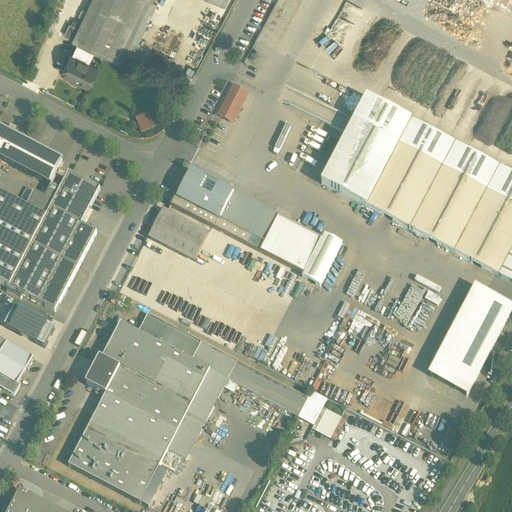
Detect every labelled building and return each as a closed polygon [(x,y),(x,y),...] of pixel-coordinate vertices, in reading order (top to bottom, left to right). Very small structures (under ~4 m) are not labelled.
[(158,0),(91,0),(78,29),(73,40),(72,41),(94,52),(127,67),(158,0)] [(78,29),(69,24),(64,36),(73,40),(78,29)] [(94,52),(78,44),(72,55),(71,54),(62,72),(74,78),(73,80),(78,83),(80,80),(89,85),(98,67),(89,63),(94,52)] [(256,53),(253,52),(249,59),(252,62),(255,62),(258,60),(259,56),(256,53)] [(248,96),(233,88),(226,103),(240,110),(248,96)] [(511,175),(367,99),(355,122),(322,185),(511,285),(511,175)] [(240,110),(226,103),(219,117),(233,124),(240,110)] [(154,105),(134,113),(141,131),(161,123),(154,105)] [(63,165),(12,139),(14,137),(7,133),(6,135),(0,132),(0,159),(51,187),(52,187),(56,179),(64,183),(67,178),(59,173),(63,165)] [(60,191),(9,289),(7,293),(21,300),(23,297),(55,314),(97,234),(81,226),(100,191),(69,174),(67,178),(64,183),(60,191)] [(207,182),(191,174),(184,187),(184,188),(182,192),(181,192),(182,192),(178,200),(176,199),(171,208),(216,231),(227,210),(200,196),(207,182)] [(24,206),(0,193),(0,284),(9,289),(60,191),(52,187),(51,187),(45,199),(34,193),(29,203),(26,202),(24,206)] [(279,219),(234,196),(227,210),(216,231),(247,247),(252,238),(265,246),(279,219)] [(212,229),(171,208),(168,214),(209,235),(212,229)] [(168,214),(164,211),(150,239),(195,262),(209,235),(168,214)] [(322,241),(279,219),(265,246),(252,238),(247,247),(303,276),(322,241)] [(303,276),(302,279),(320,289),(342,246),(324,236),(322,241),(303,276)] [(511,314),(511,305),(475,287),(428,377),(469,398),(511,314)] [(20,311),(14,308),(4,328),(10,331),(10,332),(38,346),(45,349),(55,329),(49,326),(50,325),(21,309),(20,311)] [(308,400),(148,316),(139,334),(210,372),(228,382),(299,419),(308,400)] [(142,415),(106,397),(69,468),(141,505),(168,453),(178,435),(177,435),(189,413),(196,417),(204,400),(197,397),(210,372),(139,334),(121,325),(102,361),(155,389),(142,415)] [(33,359),(0,339),(0,388),(15,397),(21,386),(18,384),(33,359)] [(155,389),(102,361),(100,360),(86,386),(106,397),(142,415),(155,389)] [(196,417),(189,413),(177,435),(178,435),(168,453),(186,462),(228,382),(210,372),(197,397),(204,400),(196,417)] [(313,392),(308,400),(299,419),(314,427),(324,408),(328,400),(313,392)] [(342,417),(324,408),(314,427),(313,429),(332,438),(342,417)] [(58,511),(38,501),(38,500),(30,495),(29,496),(27,496),(28,494),(26,493),(25,494),(24,494),(23,496),(22,496),(20,497),(19,496),(18,496),(17,498),(16,497),(13,502),(15,502),(14,504),(13,503),(8,511),(58,511)]
